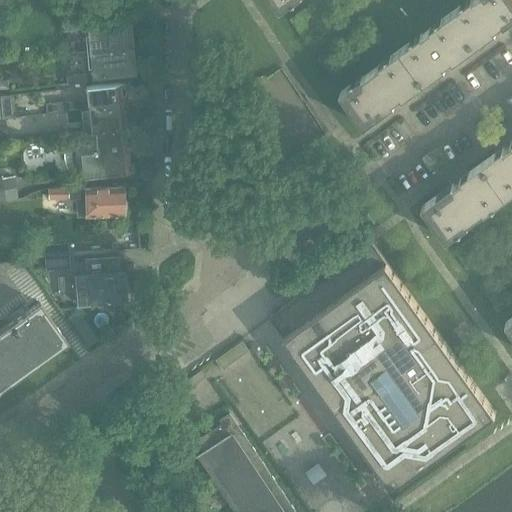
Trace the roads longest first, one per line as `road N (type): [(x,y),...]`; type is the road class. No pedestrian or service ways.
road 1 (residential): [(232,278),(511,81)]
road 2 (residential): [(232,278),(180,205),(177,0)]
road 3 (residential): [(42,412),(232,278)]
road 4 (residential): [(113,511),(42,412)]
